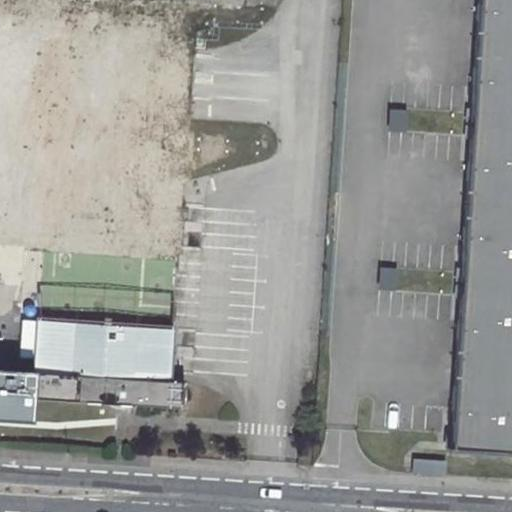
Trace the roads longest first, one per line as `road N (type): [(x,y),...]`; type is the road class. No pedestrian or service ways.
road 1 (unknown): [(395,511),(411,0)]
road 2 (unclassified): [(377,511),(0,488)]
